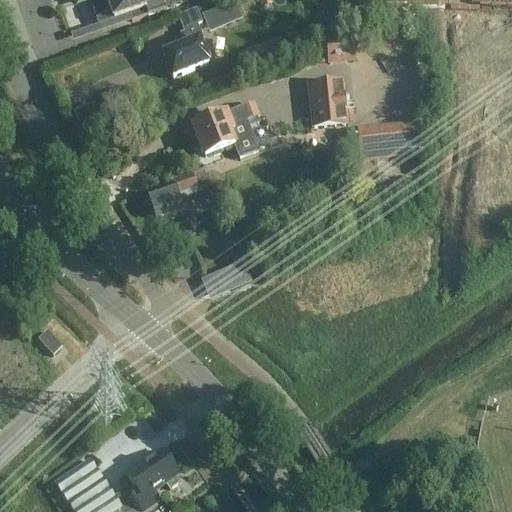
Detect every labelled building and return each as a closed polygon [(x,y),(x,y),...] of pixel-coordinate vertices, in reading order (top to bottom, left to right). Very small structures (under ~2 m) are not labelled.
[(77,0),(79,5),(90,1),(99,27),(129,17),(132,24),(201,0),(77,0)] [(232,6),(203,18),(209,32),(237,21),(232,6)] [(178,51),(163,57),(167,67),(166,70),(169,78),(172,79),(173,82),(209,67),(200,44),(203,42),(197,28),(202,26),(196,12),(178,19),(184,35),(180,36),(182,40),(174,43),(178,51)] [(356,43),(327,49),(331,70),(360,65),(356,43)] [(344,83),(307,87),(312,132),(349,128),(349,123),(354,123),(352,106),(347,106),(344,83)] [(169,92),(150,105),(169,135),(188,123),(169,92)] [(260,157),(248,128),(261,122),(254,107),(193,132),(206,162),(236,149),(242,164),(260,157)] [(197,197),(198,193),(193,178),(172,187),(173,191),(148,200),(156,222),(182,213),(178,201),(183,199),(187,200),(197,197)] [(48,334),(39,342),(54,358),(62,350),(48,334)] [(180,477),(163,453),(139,471),(138,470),(127,478),(136,492),(131,495),(143,511),(160,500),(156,494),(167,486),(171,492),(180,485),(176,479),(180,477)] [(118,511),(119,511),(87,465),(55,487),(72,511),(118,511)]
